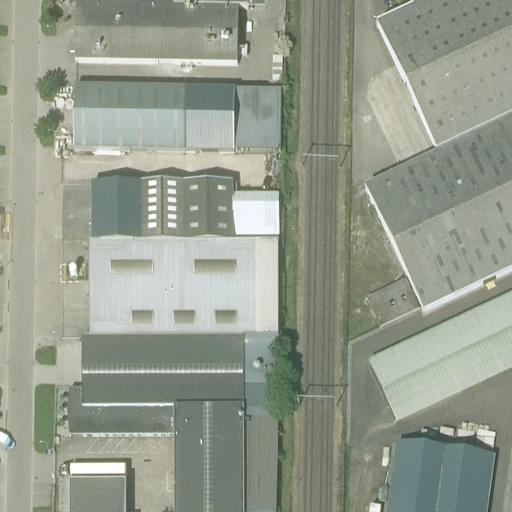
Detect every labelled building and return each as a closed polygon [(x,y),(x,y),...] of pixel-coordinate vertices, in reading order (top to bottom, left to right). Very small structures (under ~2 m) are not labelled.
[(78,0),(78,8),(238,11),(249,11),(248,0),(78,0)] [(366,192),(425,317),(511,276),(511,0),(409,0),(415,12),(378,29),(438,157),(366,192)] [(76,8),(76,39),(75,64),(237,67),(238,11),(78,8),(76,8)] [(74,152),(186,154),(187,91),(75,89),(74,152)] [(92,244),(140,242),(140,185),(92,186),(92,244)] [(184,185),(140,185),(140,242),(184,240),(184,244),(184,185)] [(233,201),(233,185),(184,185),(184,244),(234,244),(233,201)] [(82,341),(243,343),(243,339),(277,339),(277,244),(234,244),(184,244),(184,240),(140,242),(92,244),(89,244),(89,339),(83,339),(83,341),(82,341)] [(383,330),(420,312),(406,282),(368,300),(383,330)] [(393,418),(511,370),(511,297),(367,355),(393,418)] [(174,511),(244,511),(243,343),(82,341),(82,391),(69,391),(67,410),(68,428),(70,438),(82,438),(82,439),(174,439),(174,511)] [(487,511),(495,458),(396,446),(387,511),(487,511)] [(126,511),(126,485),(69,485),(69,511),(126,511)]
